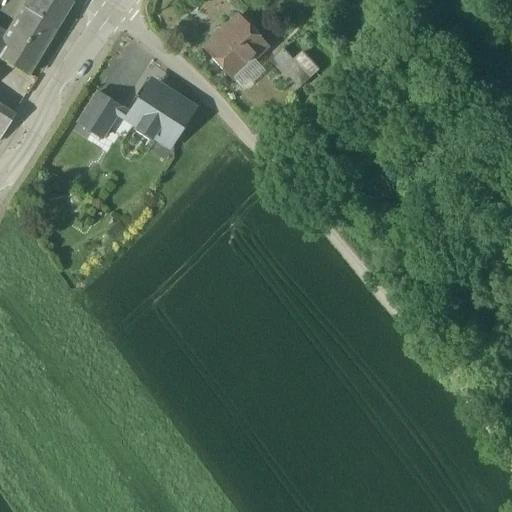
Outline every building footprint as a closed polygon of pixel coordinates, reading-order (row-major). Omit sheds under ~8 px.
[(64,0),(32,0),(31,3),(26,11),(56,29),(71,4),(64,0)] [(56,29),(26,11),(8,42),(0,54),(0,58),(28,75),(56,29)] [(265,48),(237,18),(204,49),(232,79),(265,48)] [(283,50),(273,59),(300,89),(311,79),(283,50)] [(164,97),(149,87),(130,116),(140,123),(137,127),(153,137),(155,132),(170,142),(189,113),(174,103),(177,100),(167,93),(164,97)] [(120,109),(97,94),(77,124),(101,139),(120,109)] [(0,138),(14,116),(0,107),(0,138)] [(153,137),(137,127),(134,132),(149,142),(153,137)]
